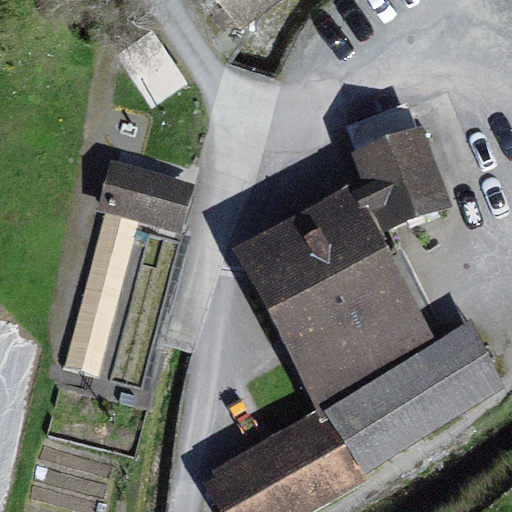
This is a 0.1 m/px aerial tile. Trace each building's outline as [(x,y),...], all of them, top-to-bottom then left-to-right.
[(229,0),(242,16),(262,0),(229,0)] [(151,25),(118,46),(153,100),(185,79),(151,25)] [(409,107),(344,129),(366,190),(359,193),(370,215),(375,213),(384,236),(453,210),(422,129),(417,131),(409,107)] [(110,164),(95,214),(104,216),(139,226),(182,237),(194,186),(110,164)] [(355,186),(231,250),(317,416),(325,411),(437,343),(370,215),(359,193),(355,186)] [(139,226),(104,216),(64,369),(99,379),(139,226)] [(181,243),(147,235),(110,382),(143,391),(181,243)] [(325,411),(365,480),(505,393),(471,323),(437,343),(325,411)] [(203,485),(217,511),(318,511),(367,484),(365,480),(325,411),(317,416),(213,474),(215,479),(203,485)]
